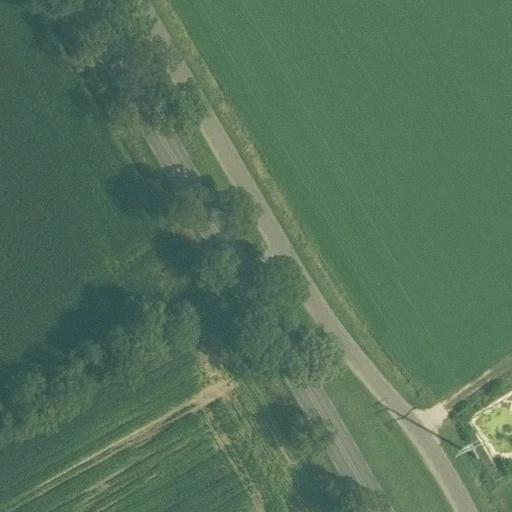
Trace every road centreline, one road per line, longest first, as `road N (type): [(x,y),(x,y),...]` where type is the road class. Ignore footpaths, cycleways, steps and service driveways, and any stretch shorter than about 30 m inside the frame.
road 1 (unclassified): [(464,511),(362,371),(140,0)]
road 2 (primary): [(379,511),(84,0)]
